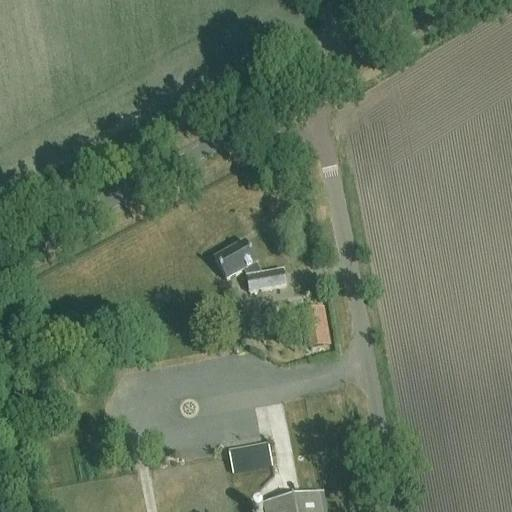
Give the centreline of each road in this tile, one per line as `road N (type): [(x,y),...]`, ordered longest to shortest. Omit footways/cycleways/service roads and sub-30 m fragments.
road 1 (unclassified): [(390,511),(323,144)]
road 2 (tertiary): [(0,258),(252,120)]
road 3 (tertiary): [(312,86),(456,0)]
